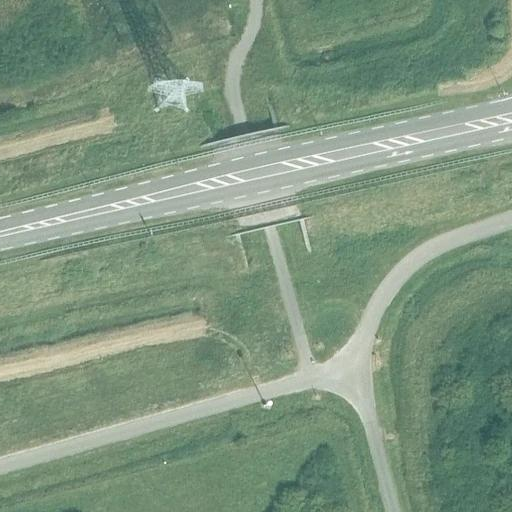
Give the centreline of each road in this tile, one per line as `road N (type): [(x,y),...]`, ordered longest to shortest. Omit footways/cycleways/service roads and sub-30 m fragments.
road 1 (secondary): [(0,234),(511,117)]
road 2 (unclassified): [(0,465),(310,379),(351,380)]
road 3 (unclassified): [(351,380),(372,312),(404,268),(435,244),(511,219)]
road 4 (unclassified): [(394,511),(351,380)]
